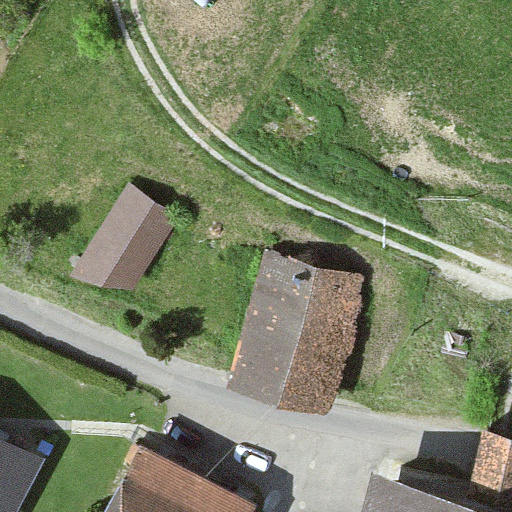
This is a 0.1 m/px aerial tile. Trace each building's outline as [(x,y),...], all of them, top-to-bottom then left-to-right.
[(325,129),(275,97),(244,147),(294,178),(325,129)] [(85,269),(136,296),(178,217),(127,190),(85,269)] [(232,386),(336,413),(370,280),(266,254),(232,386)] [(491,320),(435,303),(419,355),(475,372),(491,320)] [(357,511),(511,511),(511,417),(483,411),(473,454),(468,478),(371,455),(357,511)] [(0,511),(13,511),(49,450),(0,424),(0,511)] [(96,511),(241,511),(253,490),(140,430),(96,511)]
